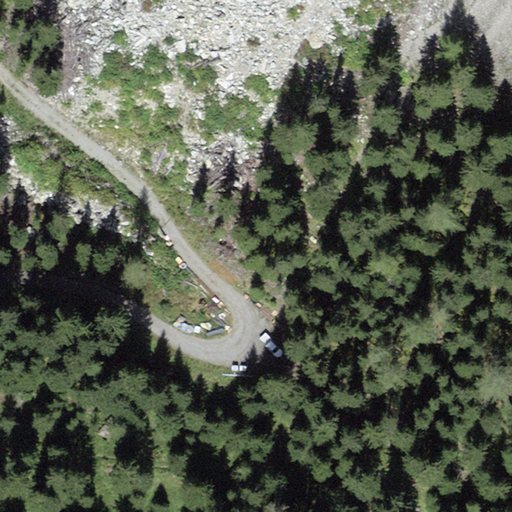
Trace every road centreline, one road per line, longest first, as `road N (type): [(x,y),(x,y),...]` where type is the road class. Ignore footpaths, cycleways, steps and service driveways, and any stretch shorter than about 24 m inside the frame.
road 1 (track): [(242,326),(199,255),(99,151),(0,67)]
road 2 (track): [(0,272),(112,293),(176,338),(223,351),(242,326)]
